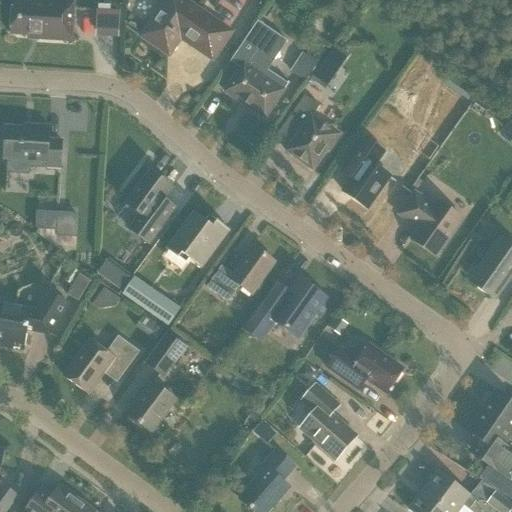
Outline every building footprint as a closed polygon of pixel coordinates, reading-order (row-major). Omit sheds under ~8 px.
[(95,0),(86,8),(97,22),(111,10),(103,0),(95,0)] [(170,55),(181,38),(213,59),(230,33),(180,0),(168,0),(143,37),(170,55)] [(39,37),(39,40),(73,42),(75,3),(32,1),(32,4),(14,3),(12,36),(39,37)] [(260,74),(273,56),(247,38),(230,63),(241,70),(225,93),(265,120),(285,91),(260,74)] [(321,61),(333,69),(341,58),(329,50),(321,61)] [(314,171),(328,151),(329,152),(341,135),(331,128),(330,129),(313,118),(321,107),(305,96),(279,134),(293,143),(287,152),(314,171)] [(391,98),(392,110),(406,109),(406,98),(391,98)] [(39,162),(38,168),(61,170),(62,142),(49,141),(50,128),(32,126),(32,129),(6,128),(4,160),(39,162)] [(349,162),(360,170),(344,192),(368,210),(391,178),(376,167),(385,153),(365,139),(349,162)] [(166,224),(154,215),(173,188),(151,172),(126,205),(141,215),(130,229),(150,244),(166,224)] [(464,221),(438,202),(435,207),(415,193),(399,216),(419,230),(411,240),(438,259),(464,221)] [(58,212),(57,237),(79,237),(79,212),(58,212)] [(167,250),(187,265),(190,260),(203,269),(231,231),(210,216),(205,221),(194,213),(167,250)] [(21,227),(17,225),(12,227),(10,232),(12,236),(17,238),(21,235),(22,231),(21,227)] [(492,297),(499,288),(503,291),(511,277),(511,247),(505,242),(495,256),(492,253),(477,273),(481,275),(475,285),(492,297)] [(253,247),(233,275),(222,267),(207,288),(228,303),(240,287),(253,296),(276,264),(253,247)] [(82,265),(95,266),(95,253),(82,253),(82,265)] [(67,294),(78,301),(91,281),(79,274),(67,294)] [(331,302),(300,280),(291,294),(278,285),(246,331),(261,342),(275,322),(299,339),(315,315),(319,318),(331,302)] [(138,304),(168,325),(177,312),(147,291),(138,304)] [(34,329),(35,327),(50,336),(69,304),(49,293),(37,312),(0,304),(0,340),(5,341),(4,347),(24,350),(28,328),(34,329)] [(328,327),(340,336),(348,324),(336,316),(328,327)] [(165,379),(187,348),(168,335),(146,365),(165,379)] [(119,337),(107,353),(91,341),(65,377),(89,395),(109,367),(122,377),(140,353),(119,337)] [(366,380),(386,394),(404,370),(370,346),(359,362),(342,350),(328,370),(358,392),(366,380)] [(153,383),(128,417),(152,435),(177,400),(153,383)] [(331,416),(339,407),(316,386),(303,402),(316,413),(302,429),(333,457),(352,435),(331,416)] [(511,432),(511,402),(497,391),(482,412),(511,432)] [(511,480),(511,450),(504,446),(511,434),(511,432),(482,412),(468,433),(497,453),(488,466),(511,482),(511,480)] [(257,435),(267,442),(273,435),(264,427),(257,435)] [(0,511),(4,511),(17,495),(5,487),(4,488),(0,485),(0,476),(4,451),(0,449),(0,511)] [(270,511),(291,488),(283,482),(295,468),(275,451),(263,466),(266,468),(239,499),(253,511),(270,511)] [(437,474),(424,491),(451,511),(459,511),(464,506),(470,511),(477,501),(486,503),(497,511),(510,511),(511,510),(511,503),(478,479),(467,493),(443,475),(439,472),(437,474)] [(69,511),(79,500),(60,486),(53,496),(43,489),(25,511),(69,511)] [(451,511),(424,491),(411,508),(409,511),(411,511),(451,511)] [(69,511),(95,511),(79,500),(69,511)]
